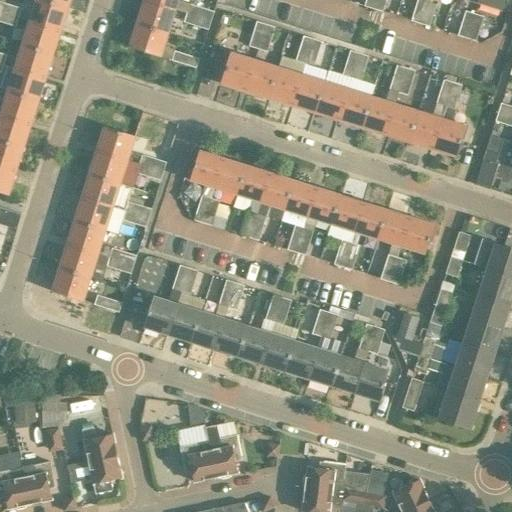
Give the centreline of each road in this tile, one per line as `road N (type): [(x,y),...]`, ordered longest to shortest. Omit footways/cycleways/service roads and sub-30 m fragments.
road 1 (residential): [(494,476),(127,363)]
road 2 (residential): [(511,212),(192,115)]
road 3 (residential): [(3,320),(77,79)]
road 4 (residential): [(285,511),(287,490),(275,485),(148,510)]
road 5 (residential): [(148,510),(123,399),(127,363)]
road 6 (residential): [(127,363),(3,320)]
road 7 (residential): [(192,115),(77,79)]
